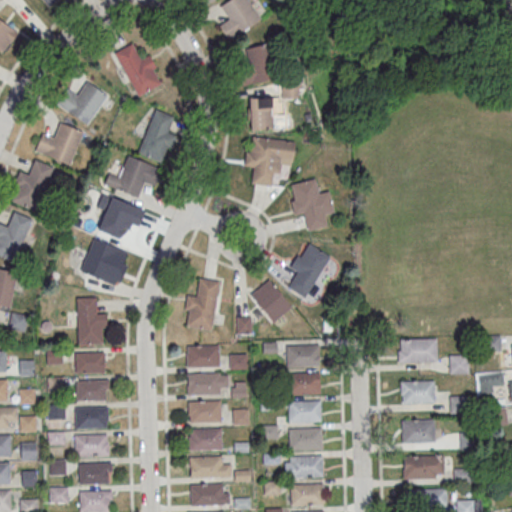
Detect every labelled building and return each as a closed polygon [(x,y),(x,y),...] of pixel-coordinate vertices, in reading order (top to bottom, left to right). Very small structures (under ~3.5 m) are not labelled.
[(42,0),(47,8),(61,0),(42,0)] [(228,0),(249,0),(262,18),(230,40),(219,25),(229,18),(220,6),(228,0)] [(0,50),(3,53),(17,32),(0,20),(0,50)] [(242,85),(277,76),(267,42),(244,48),(248,63),(237,66),(242,85)] [(114,51),(136,95),(163,81),(149,54),(140,59),(132,43),(114,51)] [(105,95),(85,83),(77,95),(67,88),(56,106),(88,125),(105,95)] [(283,96),(297,96),(297,85),(283,85),(283,96)] [(248,129),(270,129),(270,117),(280,117),(280,97),(248,97),(248,129)] [(138,153),(162,161),(176,117),(152,109),(138,153)] [(82,132),(59,123),(53,139),(41,134),(34,152),(69,165),(82,132)] [(294,141),(247,136),(243,166),(252,167),(250,184),(269,186),(271,174),(279,175),(280,162),(291,164),(294,141)] [(157,166),(126,156),(122,168),(111,164),(104,186),(138,197),(143,182),(151,185),(157,166)] [(52,167),(33,160),(28,175),(20,171),(9,200),(35,210),(52,167)] [(326,226),(324,214),(333,212),(329,191),(317,193),(314,179),(288,183),(293,214),(303,212),(307,229),(326,226)] [(97,231),(122,239),(126,224),(138,227),(144,208),(108,197),(97,231)] [(32,218),(13,211),(7,225),(0,222),(0,256),(14,262),(32,218)] [(119,285),(130,251),(91,239),(81,273),(119,285)] [(290,268),(296,272),(287,288),(304,297),(328,254),(305,241),(290,268)] [(0,305),(10,307),(16,271),(0,268),(0,305)] [(217,280),(199,277),(196,297),(186,295),(182,325),(211,329),(217,280)] [(291,305),(267,279),(248,295),(272,322),(291,305)] [(77,297),(96,297),(97,314),(106,313),(107,327),(102,327),(103,343),(78,344),(77,297)] [(236,315),(236,334),(250,334),(250,315),(236,315)] [(400,339),(436,338),(437,362),(398,363),(397,350),(400,350),(400,339)] [(285,345),(318,344),(319,366),(286,367),(285,345)] [(185,346),(218,345),(219,367),(186,368),(185,346)] [(74,352),(107,351),(108,373),(75,374),(74,352)] [(245,354),(229,354),(229,366),(245,366),(245,354)] [(448,373),(467,373),(467,354),(448,354),(448,373)] [(475,373),(477,394),(494,392),(493,386),(502,385),(501,371),(475,373)] [(186,373),(219,372),(220,394),(187,395),(186,373)] [(286,373),(319,372),(320,394),(287,395),(286,373)] [(47,377),(48,388),(61,387),(61,376),(47,377)] [(0,379),(7,379),(8,401),(0,401),(0,379)] [(76,381),(109,380),(109,389),(106,389),(106,401),(76,401),(76,381)] [(401,382),(434,381),(435,403),(401,403),(401,382)] [(33,389),(19,389),(19,403),(33,403),(33,389)] [(467,395),(449,395),(449,413),(467,413),(467,395)] [(187,401),(220,400),(221,422),(188,423),(187,401)] [(287,401),(320,400),(321,421),(288,422),(287,401)] [(0,406),(17,406),(18,421),(9,421),(9,428),(0,428),(0,406)] [(75,407),(108,406),(108,428),(75,429),(75,407)] [(232,409),(232,424),(247,424),(247,410),(232,409)] [(34,430),(34,416),(19,416),(19,430),(34,430)] [(401,420),(434,419),(435,441),(401,442),(401,420)] [(288,428),(321,427),(322,449),(289,450),(288,428)] [(188,429),(221,428),(222,450),(189,451),(188,429)] [(0,434),(10,434),(11,456),(0,456),(0,434)] [(74,435),(107,434),(108,456),(75,457),(74,435)] [(20,442),(20,459),(36,459),(36,442),(20,442)] [(289,456),(322,455),(323,477),(290,478),(289,456)] [(189,457),(222,456),(223,477),(190,478),(189,457)] [(402,456),(435,456),(436,477),(403,478),(402,456)] [(50,474),(63,474),(63,460),(50,460),(50,474)] [(0,462),(10,462),(10,484),(0,484),(0,462)] [(79,463),(112,462),(112,472),(107,472),(108,483),(79,484),(79,463)] [(35,485),(35,470),(22,470),(22,485),(35,485)] [(290,484),(323,483),(323,505),(290,506),(290,484)] [(190,484),(223,484),(223,505),(190,506),(190,484)] [(49,486),(49,503),(67,503),(67,486),(49,486)] [(404,489),(437,488),(438,510),(405,511),(404,489)] [(0,489),(11,489),(11,511),(0,511),(0,489)] [(79,511),(79,491),(112,490),(112,500),(109,500),(109,511),(79,511)] [(37,511),(37,498),(19,498),(19,511),(37,511)] [(481,511),(481,499),(456,499),(455,511),(481,511)]
